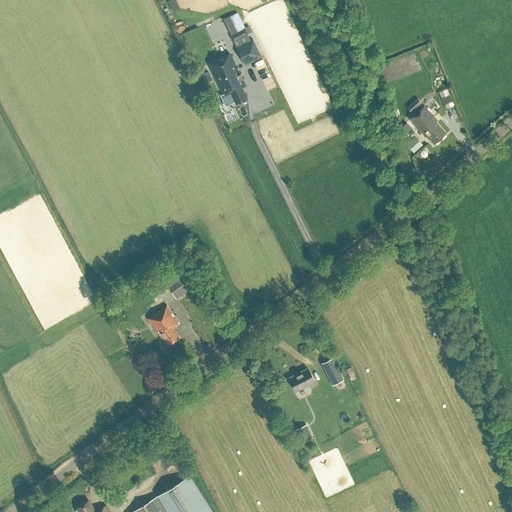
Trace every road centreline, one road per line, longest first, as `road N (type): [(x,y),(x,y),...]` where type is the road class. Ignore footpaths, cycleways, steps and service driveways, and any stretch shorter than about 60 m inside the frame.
road 1 (tertiary): [(10,511),(396,225),(511,120)]
road 2 (track): [(327,278),(255,134),(252,94)]
